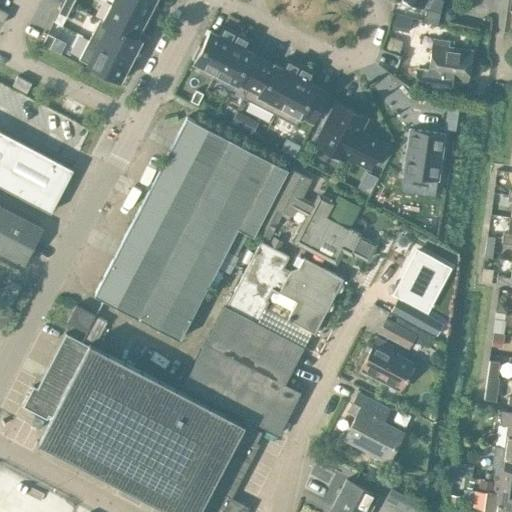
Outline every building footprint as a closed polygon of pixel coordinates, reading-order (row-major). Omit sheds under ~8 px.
[(153,0),(112,0),(111,2),(147,20),(153,10),(150,8),(153,0)] [(402,0),(415,6),(416,4),(422,7),(425,8),(439,11),(440,0),(402,0)] [(65,16),(71,5),(63,1),(57,12),(65,16)] [(142,31),(147,20),(111,2),(102,20),(101,22),(106,25),(107,24),(133,37),(133,36),(135,37),(139,29),(142,31)] [(392,13),(389,27),(408,32),(411,18),(392,13)] [(140,40),(135,37),(133,36),(133,37),(107,24),(106,25),(101,22),(102,20),(99,19),(88,39),(130,60),(140,40)] [(198,45),(192,57),(195,59),(193,61),(214,72),(234,32),(223,26),(218,35),(209,30),(201,47),(198,45)] [(214,72),(212,76),(234,88),(236,83),(246,88),(261,59),(251,54),(252,52),(243,48),(248,39),(234,32),(214,72)] [(49,48),(55,37),(47,33),(41,44),(49,48)] [(418,68),(415,84),(446,89),(448,77),(468,80),(472,52),(448,48),(449,41),(433,38),(432,46),(428,70),(418,68)] [(130,60),(88,39),(78,59),(92,66),(90,69),(102,75),(104,72),(119,80),(130,60)] [(246,88),(241,97),(274,114),(290,83),(299,65),(287,59),(282,68),(273,63),(272,65),(261,59),(246,88)] [(290,83),(274,114),(295,125),(299,116),(312,123),(327,93),(315,87),(316,85),(307,81),(312,72),(299,65),(290,83)] [(17,76),(12,85),(26,92),(31,83),(17,76)] [(195,90),(190,100),(197,104),(202,93),(195,90)] [(366,117),(335,101),(314,142),(345,158),(346,156),(369,168),(382,142),(359,130),(366,117)] [(446,113),(444,128),(454,130),(456,114),(446,113)] [(141,203),(95,293),(179,338),(217,266),(225,249),(237,227),(247,232),(253,235),(255,231),(269,204),(288,169),(287,169),(186,116),(148,189),(141,203)] [(250,118),(244,130),(251,134),(258,122),(250,118)] [(443,132),(410,128),(403,174),(436,179),(443,132)] [(72,169),(0,130),(0,185),(50,212),(72,169)] [(280,149),(293,156),(299,145),(285,138),(280,149)] [(288,169),(269,204),(283,211),(290,215),(292,216),(296,208),(300,210),(305,213),(309,215),(295,241),(310,248),(317,235),(344,249),(351,253),(352,251),(367,259),(375,244),(361,236),(361,235),(348,228),(336,221),(327,217),(334,202),(320,195),(315,204),(301,196),(310,179),(288,168),(288,169)] [(334,202),(327,217),(336,221),(348,228),(356,212),(335,201),(334,202)] [(269,204),(255,231),(269,238),(273,230),(272,229),(275,222),(277,223),(281,215),(283,211),(269,204)] [(0,251),(24,264),(43,228),(0,206),(0,251)] [(503,232),(502,242),(509,243),(510,233),(511,233),(511,216),(509,216),(507,233),(503,232)] [(237,227),(225,249),(235,255),(247,232),(237,227)] [(260,242),(226,307),(256,322),(264,306),(267,300),(266,299),(272,288),(296,301),(287,318),(311,330),(313,332),(317,325),(342,277),(303,257),(298,266),(290,270),(288,273),(280,269),(287,256),(277,251),(268,246),(260,242)] [(485,246),(484,256),(491,257),(493,247),(485,246)] [(407,272),(396,294),(414,303),(426,309),(442,278),(440,277),(446,265),(416,251),(405,271),(407,272)] [(511,272),(511,276),(497,274),(496,283),(511,285),(511,283),(511,282),(511,272)] [(497,300),(495,311),(506,312),(507,306),(503,301),(497,300)] [(0,301),(0,328),(2,329),(13,308),(0,301)] [(70,314),(66,321),(86,331),(94,315),(75,304),(72,310),(70,314)] [(158,444),(133,489),(176,511),(245,511),(239,509),(242,503),(231,498),(259,444),(256,442),(261,431),(255,428),(258,423),(278,434),(299,390),(284,383),(303,348),(257,323),(226,307),(184,386),(248,419),(243,427),(230,420),(206,464),(187,454),(185,458),(158,444)] [(414,307),(408,319),(436,333),(442,322),(414,307)] [(385,319),(379,331),(408,346),(413,337),(414,334),(393,323),(385,319)] [(494,320),(492,331),(503,333),(504,325),(501,321),(494,320)] [(493,332),(491,346),(502,347),(503,334),(493,332)] [(33,386),(23,406),(47,419),(49,415),(52,417),(39,440),(133,489),(158,444),(185,458),(187,454),(206,464),(230,420),(66,334),(38,389),(33,386)] [(376,337),(359,369),(399,389),(413,362),(389,350),(391,345),(376,337)] [(489,360),(486,375),(497,377),(499,361),(489,360)] [(486,375),(483,400),(495,401),(499,377),(497,377),(486,375)] [(356,414),(344,438),(387,461),(402,432),(382,422),(388,409),(357,393),(348,410),(356,414)] [(505,446),(511,446),(511,411),(502,410),(500,424),(507,425),(505,446)] [(494,444),(491,467),(495,467),(493,480),(507,482),(511,482),(511,446),(505,446),(494,444)] [(452,461),(450,473),(458,474),(459,462),(452,461)] [(369,511),(378,496),(345,479),(331,506),(334,507),(331,511),(369,511)] [(486,491),(483,511),(511,511),(511,482),(507,482),(493,480),(491,492),(486,491)] [(449,495),(448,505),(461,507),(462,496),(449,495)]
